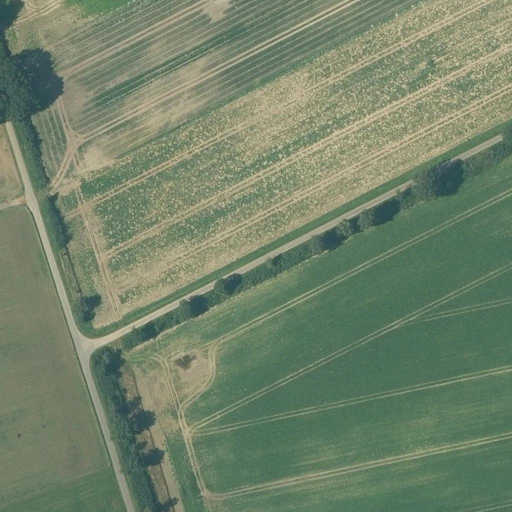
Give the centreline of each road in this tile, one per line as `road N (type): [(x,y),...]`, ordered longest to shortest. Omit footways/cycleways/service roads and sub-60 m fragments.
road 1 (unclassified): [(511,132),(80,354)]
road 2 (unclassified): [(0,101),(80,354)]
road 3 (unclassified): [(80,354),(130,511)]
